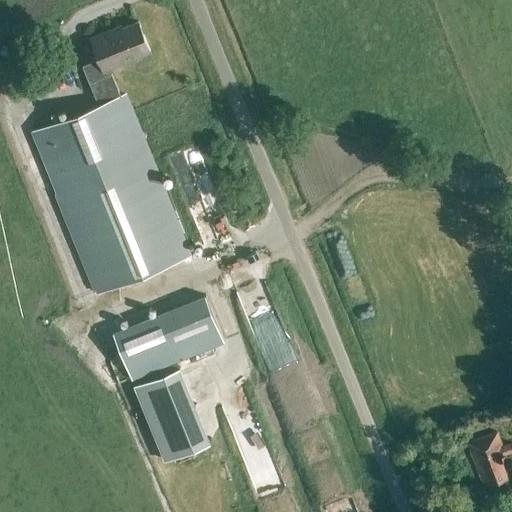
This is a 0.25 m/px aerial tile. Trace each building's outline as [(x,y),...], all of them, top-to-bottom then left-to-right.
[(108,67),(150,50),(138,23),(92,42),(97,55),(90,58),(92,61),(82,65),(98,105),(32,132),(97,292),(189,255),(125,95),(121,97),(108,67)] [(319,187),(336,183),(329,155),(313,159),(319,187)] [(132,379),(224,342),(205,295),(113,332),(132,379)] [(225,351),(264,482),(294,473),(252,334),(234,339),(237,348),(225,351)] [(511,445),(511,443),(501,446),(497,433),(467,444),(483,487),(507,478),(500,457),(511,452),(511,445)] [(312,511),(309,501),(282,510),(283,511),(312,511)]
